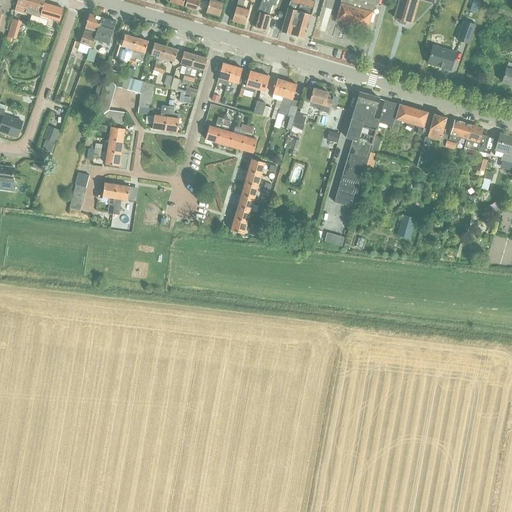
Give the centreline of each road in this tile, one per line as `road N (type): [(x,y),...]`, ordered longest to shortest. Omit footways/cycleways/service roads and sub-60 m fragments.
road 1 (secondary): [(511,123),(220,36)]
road 2 (residential): [(76,0),(29,136),(20,145),(0,144)]
road 3 (residential): [(220,36),(178,181)]
road 4 (secondary): [(220,36),(95,0)]
